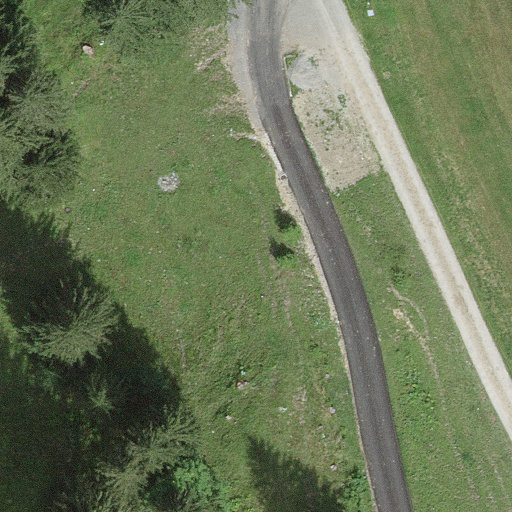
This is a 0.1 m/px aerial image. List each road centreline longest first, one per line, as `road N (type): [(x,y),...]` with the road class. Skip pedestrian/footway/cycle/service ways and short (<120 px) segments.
road 1 (unclassified): [(269,0),(266,72),(359,295),(396,511)]
road 2 (track): [(511,396),(324,0)]
